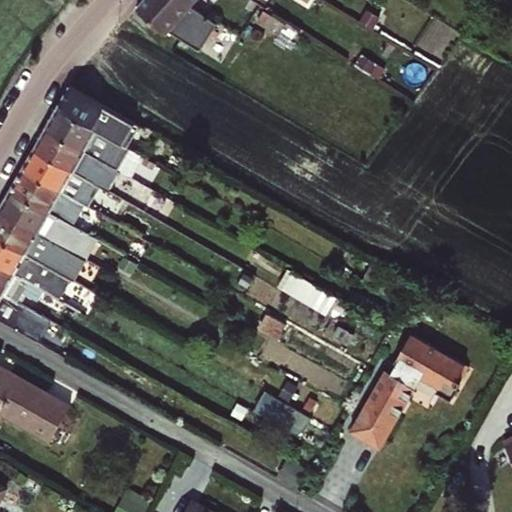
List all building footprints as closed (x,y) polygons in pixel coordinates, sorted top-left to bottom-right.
[(203,49),(220,23),(193,5),(186,0),(142,0),(136,7),(167,34),(171,28),(203,49)] [(264,6),(256,20),(281,35),(289,22),(264,6)] [(118,121),(138,133),(142,127),(72,87),(60,109),(109,136),(118,121)] [(97,157),(122,171),(134,178),(146,157),(130,148),(109,136),(60,109),(48,130),(97,157)] [(118,121),(109,136),(130,148),(138,133),(118,121)] [(48,130),(37,149),(86,177),(97,157),(48,130)] [(74,197),(86,177),(37,149),(25,170),(74,197)] [(25,170),(13,190),(73,223),(75,218),(73,217),(82,202),(74,197),(25,170)] [(94,181),(109,190),(115,180),(99,171),(94,181)] [(109,190),(94,181),(92,180),(85,192),(99,200),(101,198),(107,202),(112,192),(109,190)] [(73,223),(13,190),(3,210),(83,255),(94,235),(90,233),(73,223)] [(3,210),(0,214),(0,235),(71,276),(83,255),(3,210)] [(71,276),(0,235),(0,262),(59,296),(71,276)] [(97,237),(94,235),(83,255),(86,257),(97,237)] [(86,257),(83,255),(71,276),(74,278),(86,257)] [(377,261),(365,281),(393,298),(401,302),(413,281),(377,261)] [(0,263),(0,290),(17,300),(22,290),(35,298),(41,287),(0,263)] [(331,309),(340,291),(289,267),(280,285),(331,309)] [(17,300),(0,290),(0,319),(42,343),(54,321),(17,300)] [(386,373),(350,434),(380,452),(422,381),(438,391),(436,396),(450,404),(459,389),(454,386),(465,369),(410,336),(394,365),(395,366),(390,376),(386,373)] [(0,375),(14,384),(19,376),(0,364),(0,375)] [(0,410),(50,439),(70,405),(19,376),(14,384),(0,375),(0,410)] [(268,388),(257,409),(306,436),(317,416),(268,388)] [(118,511),(145,511),(153,497),(130,486),(118,511)] [(214,511),(193,501),(186,511),(214,511)]
